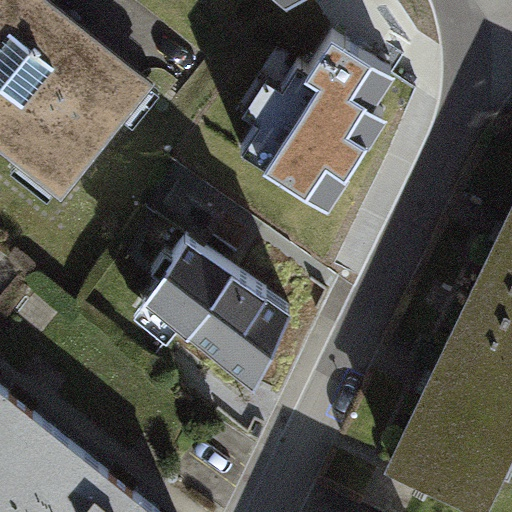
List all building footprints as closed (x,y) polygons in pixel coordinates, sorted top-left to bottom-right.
[(0,0),(0,142),(56,187),(146,75),(135,66),(113,49),(91,32),(51,0),(0,0)] [(391,64),(328,25),(304,62),(296,57),(280,82),(262,71),(239,106),(257,118),(239,147),(327,203),(386,109),(370,99),(391,64)] [(511,202),(506,215),(500,227),(494,239),(463,305),(511,328),(511,202)] [(292,304),(185,229),(140,291),(185,326),(252,382),(292,304)] [(511,441),(511,328),(463,305),(432,369),(426,383),(421,392),(390,458),(389,460),(436,483),(482,505),(511,441)] [(3,381),(0,378),(0,511),(41,511),(91,451),(24,398),(8,384),(3,381)] [(124,477),(91,451),(41,511),(167,511),(138,488),(124,477)]
